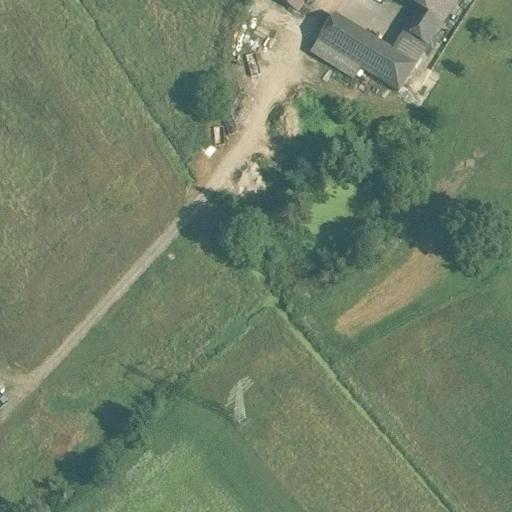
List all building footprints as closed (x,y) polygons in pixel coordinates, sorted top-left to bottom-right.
[(279,0),(278,2),(296,14),(305,0),(279,0)] [(398,0),(418,12),(443,27),(460,0),(398,0)] [(443,27),(418,12),(404,35),(429,50),(443,27)] [(393,54),(335,18),(311,54),(353,81),(360,71),(399,95),(416,68),(393,54)] [(429,50),(404,35),(393,54),(416,68),(429,50)]
